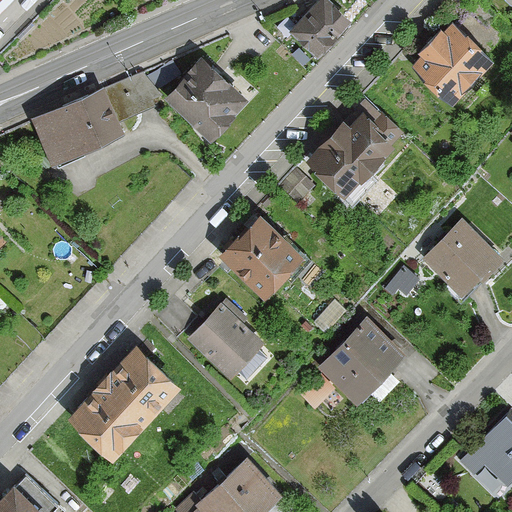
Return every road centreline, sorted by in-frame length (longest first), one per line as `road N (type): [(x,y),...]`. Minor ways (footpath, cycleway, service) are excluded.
road 1 (residential): [(0,438),(396,0)]
road 2 (secondary): [(237,0),(0,104)]
road 3 (residential): [(353,511),(511,346)]
